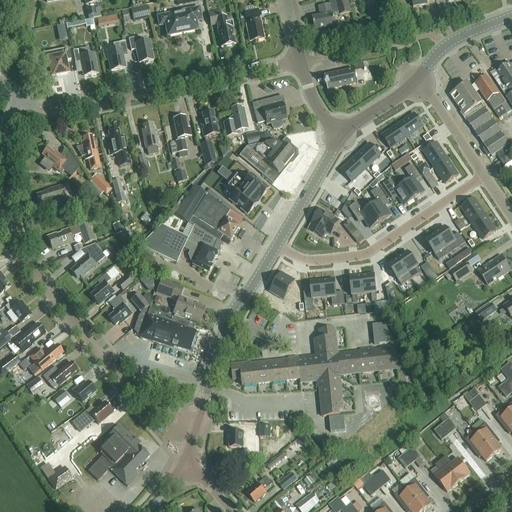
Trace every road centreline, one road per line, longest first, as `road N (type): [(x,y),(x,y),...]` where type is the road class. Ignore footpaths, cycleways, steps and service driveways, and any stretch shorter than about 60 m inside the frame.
road 1 (unclassified): [(196,422),(145,405),(20,258),(6,220),(0,130)]
road 2 (residential): [(19,98),(52,111),(301,62)]
road 3 (residential): [(275,247),(301,260),(366,254),(484,175)]
road 4 (tertiary): [(196,422),(228,316),(275,247)]
road 5 (residential): [(301,62),(430,35)]
road 6 (tertiary): [(275,247),(337,135)]
road 7 (tertiary): [(417,82),(447,44),(511,15)]
